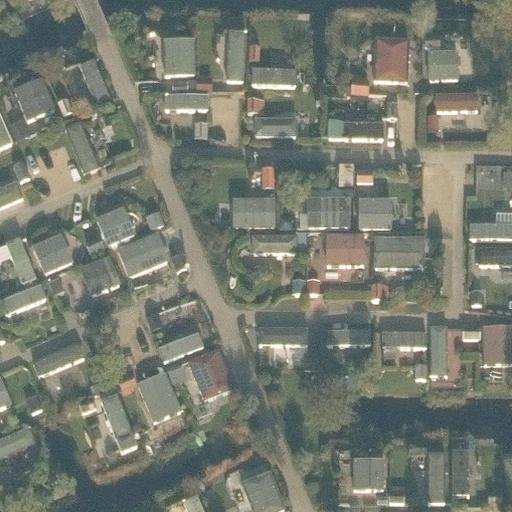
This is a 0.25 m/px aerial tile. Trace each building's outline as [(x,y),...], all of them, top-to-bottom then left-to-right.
[(247,79),(249,29),(231,28),(229,78),(247,79)] [(166,37),(167,75),(198,74),(197,36),(166,37)] [(411,80),(412,37),(378,36),(377,79),(411,80)] [(430,78),(461,78),(462,48),(431,48),(430,78)] [(97,57),(82,63),(99,106),(114,99),(97,57)] [(255,65),(255,83),(299,84),(300,66),(255,65)] [(355,75),(354,93),(371,93),(372,75),(355,75)] [(28,119),(57,110),(47,76),(17,85),(28,119)] [(438,91),(438,109),(482,108),(481,90),(438,91)] [(211,119),(211,93),(167,92),(167,118),(211,119)] [(301,135),(300,113),(267,114),(267,96),(254,96),(255,136),(301,135)] [(0,104),(0,147),(15,142),(0,104)] [(20,139),(32,133),(24,117),(12,123),(20,139)] [(330,136),(386,138),(387,120),(331,118),(330,136)] [(68,147),(73,157),(107,139),(103,130),(68,147)] [(341,183),(356,184),(356,163),(341,162),(341,183)] [(263,186),(277,186),(276,166),(262,166),(263,186)] [(19,178),(0,186),(0,205),(26,194),(19,178)] [(310,195),(309,226),(353,226),(353,195),(310,195)] [(279,225),(278,196),(233,196),(233,226),(279,225)] [(395,197),(361,196),(361,227),(395,227),(395,197)] [(126,204),(98,217),(111,245),(139,232),(126,204)] [(472,222),(472,238),(511,237),(511,209),(497,210),(497,221),(472,222)] [(64,230),(34,244),(48,273),(77,260),(64,230)] [(162,231),(120,246),(131,276),(142,272),(145,281),(188,266),(183,253),(172,257),(162,231)] [(329,232),(329,263),(367,263),(368,232),(329,232)] [(301,258),(301,233),(250,234),(250,259),(301,258)] [(428,265),(428,234),(377,235),(378,266),(428,265)] [(26,236),(0,244),(0,255),(2,260),(16,256),(23,281),(38,277),(26,236)] [(511,275),(511,245),(481,245),(481,264),(499,264),(499,276),(511,275)] [(112,253),(83,264),(94,293),(124,282),(112,253)] [(10,319),(51,309),(46,285),(4,295),(10,319)] [(511,323),(485,324),(486,363),(511,363),(511,323)] [(262,341),(311,342),(312,326),(262,324),(262,341)] [(433,324),(433,374),(451,374),(451,324),(433,324)] [(374,342),(374,327),(329,328),(329,343),(374,342)] [(200,329),(161,346),(168,362),(207,344),(200,329)] [(385,329),(385,346),(429,346),(430,330),(385,329)] [(42,375),(87,356),(80,341),(36,360),(42,375)] [(373,354),(373,343),(331,344),(331,354),(373,354)] [(322,344),(277,345),(277,362),(306,361),(306,368),(322,368),(322,344)] [(221,346),(190,360),(208,402),(240,389),(221,346)] [(141,379),(152,420),(183,411),(172,371),(141,379)] [(3,375),(0,375),(0,408),(14,403),(3,375)] [(103,399),(124,451),(141,444),(120,392),(103,399)] [(32,426),(0,438),(0,457),(2,462),(40,447),(32,426)] [(472,493),(472,448),(455,448),(455,493),(472,493)] [(447,455),(430,456),(429,505),(445,506),(447,455)] [(357,456),(356,487),(387,487),(388,457),(357,456)] [(272,468),(243,481),(257,511),(274,511),(289,506),(272,468)] [(176,511),(208,511),(200,494),(174,505),(176,511)]
